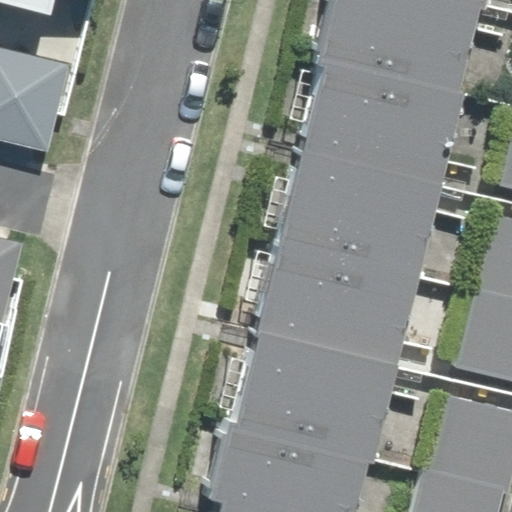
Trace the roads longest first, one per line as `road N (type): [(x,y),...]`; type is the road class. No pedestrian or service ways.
road 1 (residential): [(114,214),(48,511)]
road 2 (residential): [(165,0),(114,214)]
